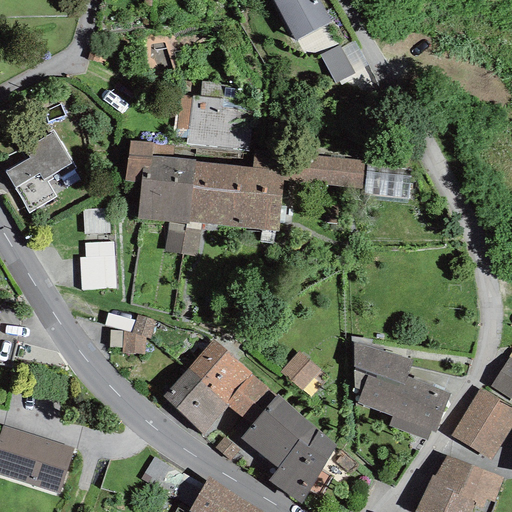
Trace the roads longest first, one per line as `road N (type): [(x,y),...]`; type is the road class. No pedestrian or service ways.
road 1 (residential): [(386,511),(465,399),(489,342),(488,291),(475,240),(344,0)]
road 2 (tertiary): [(0,229),(62,336),(115,398),(156,435),(280,511)]
